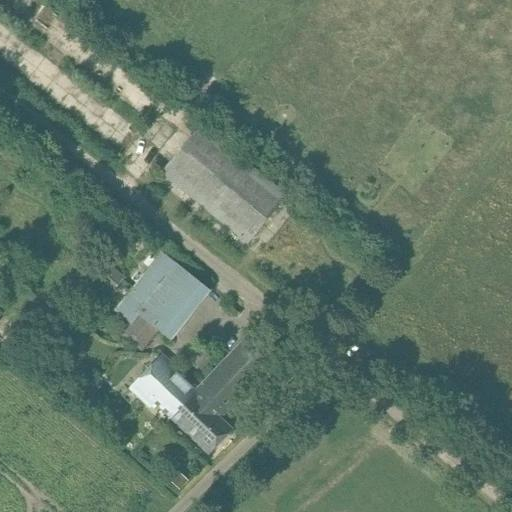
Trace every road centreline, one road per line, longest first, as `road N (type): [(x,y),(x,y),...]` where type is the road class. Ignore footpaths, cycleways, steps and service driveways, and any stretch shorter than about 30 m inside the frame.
road 1 (unclassified): [(180,511),(346,362),(119,182)]
road 2 (track): [(346,362),(511,506)]
road 3 (track): [(119,182),(0,89)]
